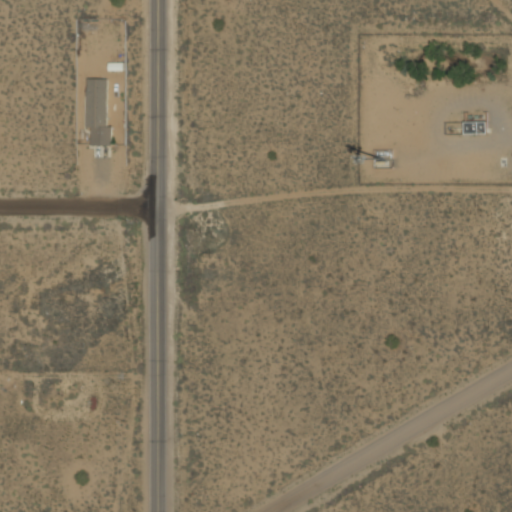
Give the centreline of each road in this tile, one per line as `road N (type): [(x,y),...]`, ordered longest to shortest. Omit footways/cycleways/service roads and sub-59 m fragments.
road 1 (tertiary): [(158,0),(157,511)]
road 2 (residential): [(269,511),(511,369)]
road 3 (residential): [(0,206),(158,205)]
